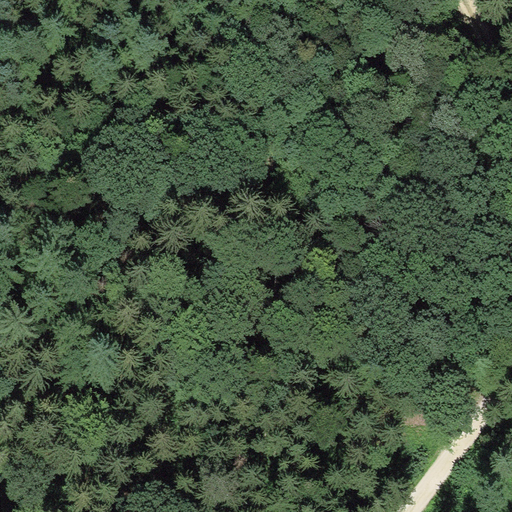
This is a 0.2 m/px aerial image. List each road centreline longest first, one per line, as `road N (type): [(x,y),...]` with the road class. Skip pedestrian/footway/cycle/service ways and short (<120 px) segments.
road 1 (track): [(435,0),(511,153)]
road 2 (track): [(511,388),(414,511)]
